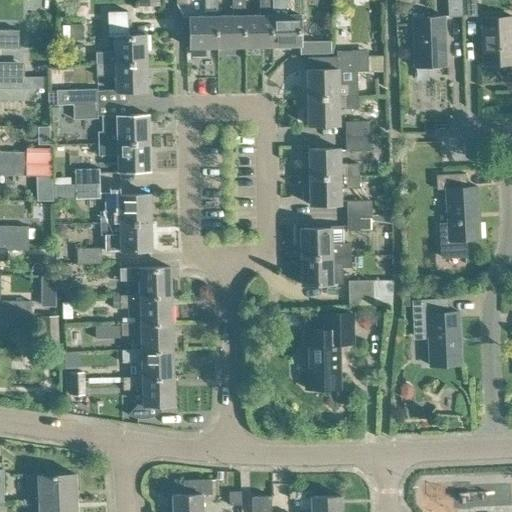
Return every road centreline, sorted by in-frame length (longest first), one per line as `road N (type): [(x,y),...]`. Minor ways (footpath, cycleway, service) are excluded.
road 1 (residential): [(225,275),(255,265),(268,226),(264,119),(251,105),(196,107),(183,119),(184,228),(196,266)]
road 2 (residential): [(490,452),(488,300),(506,234),(501,125)]
road 3 (residential): [(233,449),(225,275)]
road 4 (residential): [(386,454),(233,449)]
road 5 (residential): [(124,444),(0,423)]
